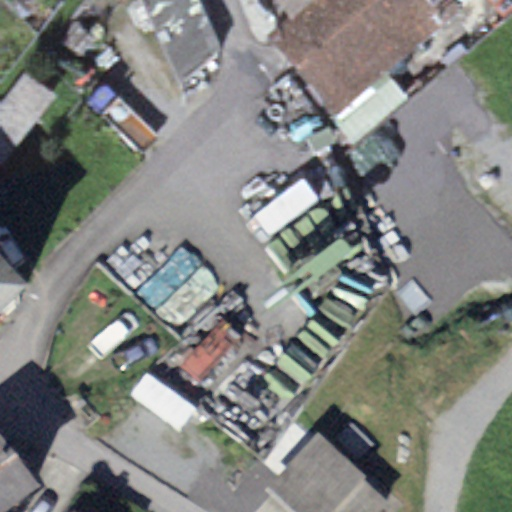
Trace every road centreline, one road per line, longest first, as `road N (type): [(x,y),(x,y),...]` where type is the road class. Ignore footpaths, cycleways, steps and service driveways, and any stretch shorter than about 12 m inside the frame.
road 1 (unknown): [(216,0),(228,133),(215,169),(179,207),(107,232),(67,266),(0,369)]
road 2 (unclassified): [(0,411),(62,438),(179,511)]
